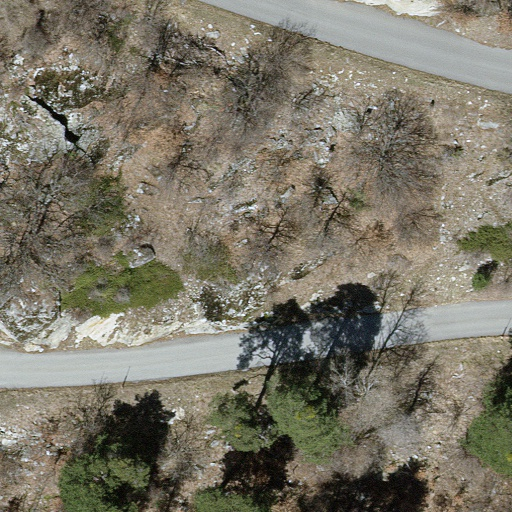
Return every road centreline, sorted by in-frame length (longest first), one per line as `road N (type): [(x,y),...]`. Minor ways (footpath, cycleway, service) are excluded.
road 1 (unclassified): [(0,352),(92,356),(511,316)]
road 2 (unclassified): [(511,71),(436,57),(263,0)]
